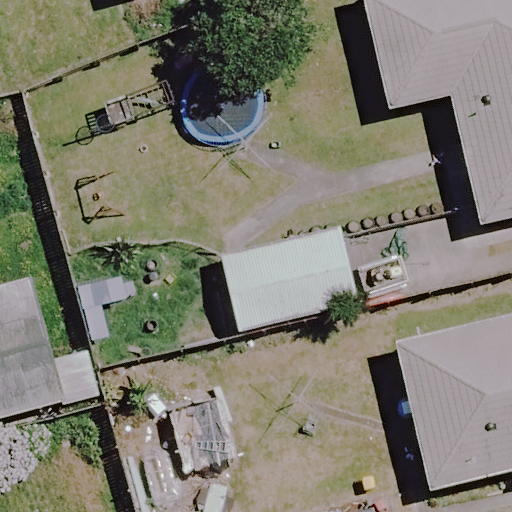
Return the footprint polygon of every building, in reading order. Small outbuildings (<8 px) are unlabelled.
[(142,0),(104,0),(107,10),(142,0)] [(511,227),(511,0),(377,0),(353,5),(379,121),(440,107),(469,237),(511,227)] [(348,315),(331,234),(207,259),(224,341),(348,315)] [(61,275),(0,290),(0,429),(93,407),(61,275)] [(511,323),(381,352),(414,507),(511,486),(511,323)]
